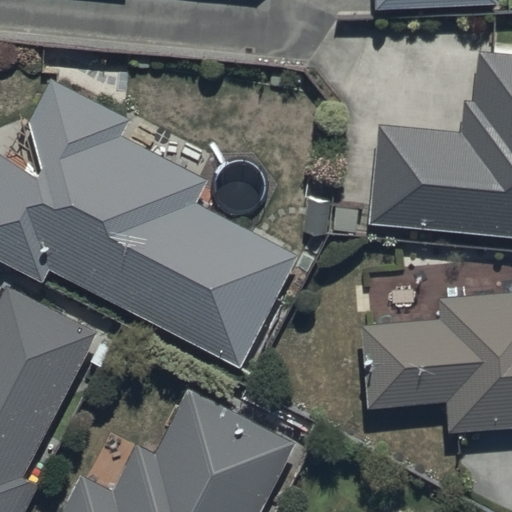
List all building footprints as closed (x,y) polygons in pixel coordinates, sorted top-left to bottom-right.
[(378,111),(369,211),(511,225),(511,43),(477,40),(472,89),(463,88),(459,119),(378,111)] [(0,248),(41,270),(48,258),(239,355),(296,243),(195,191),(206,170),(208,171),(218,152),(192,139),(184,156),(123,125),(131,110),(50,67),(27,111),(40,154),(0,138),(0,248)] [(0,511),(15,511),(36,473),(22,465),(96,321),(4,274),(0,282),(0,511)] [(511,278),(436,284),(438,307),(363,312),(369,393),(445,387),(447,416),(511,411),(511,278)] [(250,511),(290,432),(304,438),(313,421),(250,390),(243,404),(188,377),(167,419),(156,413),(145,436),(135,431),(113,477),(80,461),(54,511),(250,511)] [(424,511),(399,498),(391,511),(424,511)]
